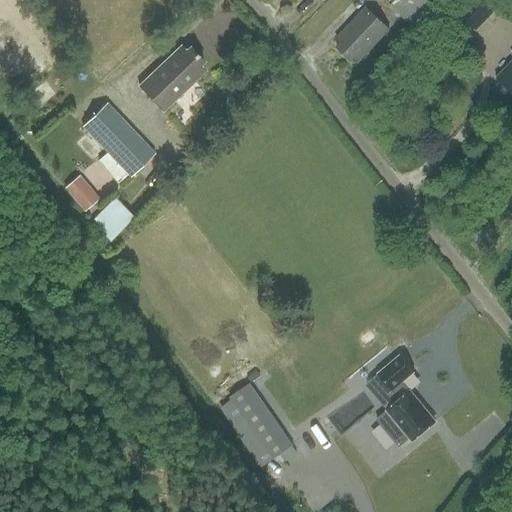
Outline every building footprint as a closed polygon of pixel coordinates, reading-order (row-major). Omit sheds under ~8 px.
[(391,0),(387,4),(411,27),(435,2),(432,0),(391,0)] [(477,31),(497,10),(486,0),(470,0),(458,13),(477,31)] [(337,48),(351,61),(355,57),(360,62),(389,30),(366,8),(336,39),(341,44),(337,48)] [(163,111),(204,72),(199,66),(203,63),(190,49),(186,53),(181,48),(140,87),(163,111)] [(511,54),(511,62),(497,79),(511,93),(511,54)] [(82,128),(128,177),(153,154),(106,105),(82,128)] [(64,189),(84,212),(98,200),(79,177),(64,189)] [(112,243),(138,218),(118,196),(92,221),(112,243)] [(400,355),(377,374),(391,393),(392,391),(400,401),(376,420),(399,448),(409,439),(412,444),(437,424),(403,384),(415,374),(400,355)] [(250,387),(230,401),(274,462),(294,448),(250,387)]
